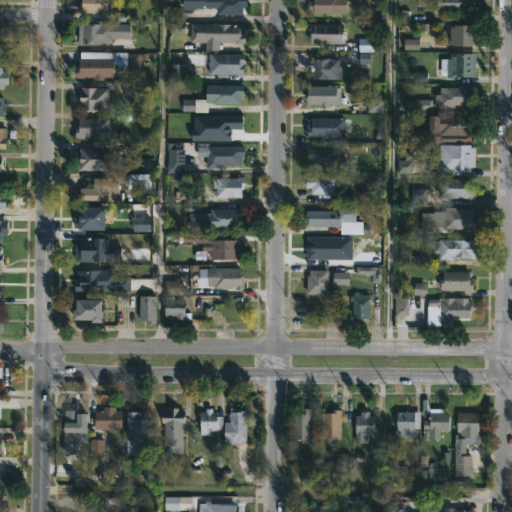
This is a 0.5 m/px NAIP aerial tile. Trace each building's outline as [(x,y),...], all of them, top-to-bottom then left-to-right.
[(107,0),(107,13),(80,12),(80,0),(107,0)] [(247,0),(247,5),(243,5),(243,14),(217,14),(217,8),(183,7),(183,0),(247,0)] [(347,0),(347,12),(314,12),(314,10),(309,10),(309,0),(347,0)] [(476,0),(476,12),(437,12),(437,0),(476,0)] [(113,21),(113,23),(130,23),(130,38),(112,38),(112,43),(100,43),(100,44),(81,44),(81,42),(79,42),(79,24),(82,24),(82,23),(96,23),(96,20),(113,21)] [(245,23),(244,44),(220,42),(219,50),(205,49),(205,43),(190,42),(190,22),(245,23)] [(323,22),(344,24),(343,44),(312,43),(312,34),(309,34),(309,23),(323,22)] [(474,24),(473,35),(477,35),(477,43),(474,43),(474,45),(455,45),(455,43),(452,42),(452,26),(456,26),(456,24),(474,24)] [(373,53),(373,39),(359,39),(359,53),(373,53)] [(419,39),(404,39),(403,50),(419,50),(419,39)] [(95,52),(95,58),(113,58),(113,64),(117,64),(117,70),(114,70),(114,76),(104,76),(104,79),(94,79),(94,76),(76,78),(76,66),(80,66),(80,51),(95,52)] [(217,74),(209,74),(209,53),(244,53),(244,74),(217,74)] [(477,53),(476,75),(462,75),(462,78),(447,78),(447,75),(440,75),(441,59),(451,59),(451,53),(477,53)] [(330,58),(339,59),(339,69),(341,69),(341,78),(308,78),(308,64),(313,64),(313,60),(330,58)] [(184,80),(184,64),(167,64),(168,81),(184,80)] [(0,66),(4,66),(4,70),(8,71),(8,84),(4,84),(4,89),(0,89),(0,66)] [(244,90),(244,95),(241,95),(241,104),(219,104),(219,94),(213,94),(213,91),(206,91),(206,85),(244,84),(244,90)] [(333,84),(333,85),(341,87),(340,104),(329,104),(329,105),(308,104),(309,85),(329,85),(329,84),(333,84)] [(472,85),(471,104),(452,104),(452,107),(440,106),(440,101),(435,100),(435,93),(440,94),(441,87),(460,88),(460,84),(472,85)] [(108,90),(108,111),(82,110),(82,103),(80,103),(80,98),(78,98),(78,92),(82,91),(82,87),(108,87),(108,90)] [(367,113),(382,112),(381,99),(367,100),(367,113)] [(431,100),(404,100),(404,111),(431,111),(431,100)] [(442,112),(442,115),(475,115),(474,135),(442,135),(442,143),(413,142),(413,146),(409,146),(409,143),(398,143),(398,128),(430,128),(430,112),(442,112)] [(213,134),(213,118),(243,117),(243,134),(213,134)] [(345,117),(345,122),(348,122),(347,131),(345,131),(345,137),(343,137),(343,139),(339,139),(339,137),(328,137),(328,138),(307,137),(307,120),(311,120),(311,117),(345,117)] [(85,138),(75,138),(75,126),(79,126),(79,118),(109,118),(108,137),(85,138)] [(176,143),(176,149),(185,149),(185,163),(194,163),(194,172),(167,172),(168,142),(176,143)] [(209,142),(209,146),(245,146),(245,156),(242,156),(242,165),(218,165),(218,168),(206,168),(206,156),(197,156),(196,142),(209,142)] [(471,144),(471,147),(475,147),(475,171),(440,171),(441,144),(471,144)] [(116,152),(116,170),(79,170),(79,147),(116,148),(116,152)] [(339,164),(339,168),(328,168),(328,166),(311,165),(311,160),(306,160),(307,148),(339,149),(339,164)] [(412,152),(405,152),(404,161),(397,160),(397,174),(411,174),(412,152)] [(242,197),(216,197),(216,178),(238,178),(238,176),(244,176),(244,189),(242,189),(242,197)] [(334,177),(334,194),(310,194),(311,188),(306,188),(306,176),(334,177)] [(473,178),(473,186),(475,186),(475,200),(468,200),(468,198),(439,197),(440,177),(473,178)] [(111,178),(111,181),(119,182),(119,192),(122,192),(122,201),(82,200),(82,187),(93,188),(94,178),(111,178)] [(410,203),(426,204),(427,189),(411,188),(410,203)] [(232,204),(232,208),(243,208),(243,221),(238,221),(238,228),(210,228),(210,208),(225,208),(225,204),(232,204)] [(87,235),(74,235),(74,225),(79,225),(79,206),(105,206),(105,230),(87,230),(87,235)] [(456,207),(456,209),(472,209),(472,218),(475,218),(475,229),(445,228),(445,227),(440,226),(440,234),(430,234),(430,227),(421,227),(421,212),(445,211),(445,207),(456,207)] [(356,219),(356,221),(363,221),(363,224),(370,225),(370,234),(340,234),(341,221),(339,221),(339,225),(336,226),(308,226),(308,220),(306,220),(306,210),(340,210),(340,208),(357,208),(357,219),(356,219)] [(8,221),(0,220),(0,240),(0,241),(0,235),(8,236),(8,221)] [(476,239),(475,258),(439,259),(439,252),(428,252),(428,240),(439,240),(439,238),(476,239)] [(108,239),(75,239),(74,262),(120,262),(120,247),(108,247),(108,239)] [(239,241),(239,243),(243,243),(243,255),(238,255),(238,259),(210,259),(210,240),(239,239),(239,241)] [(379,267),(355,267),(355,275),(371,275),(371,282),(379,283),(379,267)] [(241,268),(241,276),(243,276),(243,289),(214,288),(214,286),(208,286),(208,268),(241,268)] [(96,269),(100,270),(100,272),(104,272),(103,285),(77,286),(77,279),(75,279),(75,274),(78,274),(78,269),(96,269)] [(328,294),(307,294),(307,276),(310,276),(310,269),(328,270),(328,294)] [(470,279),(474,279),(474,290),(441,290),(441,271),(470,271),(470,279)] [(333,285),(348,285),(349,272),(333,272),(333,285)] [(182,281),(167,281),(167,295),(182,295),(182,281)] [(358,292),(358,294),(369,294),(369,318),(368,318),(368,321),(354,322),(354,319),(352,319),(353,302),(351,302),(351,295),(354,294),(354,292),(358,292)] [(156,296),(155,323),(146,323),(146,321),(139,321),(140,296),(156,296)] [(408,316),(407,297),(394,298),(395,317),(408,316)] [(468,298),(468,301),(474,301),(473,311),(472,311),(472,316),(468,316),(468,318),(450,318),(450,321),(440,321),(441,306),(418,306),(418,298),(439,299),(439,297),(468,298)] [(102,312),(102,323),(92,322),(92,320),(73,320),(73,310),(76,310),(76,299),(103,300),(102,312)] [(185,300),(185,319),(175,319),(176,316),(174,316),(174,318),(169,318),(169,316),(165,316),(165,299),(185,300)] [(79,405),(79,408),(85,408),(85,427),(77,427),(77,444),(67,444),(68,408),(73,408),(73,405),(79,405)] [(115,407),(115,410),(122,410),(122,429),(95,429),(95,410),(103,411),(103,407),(115,407)] [(179,408),(179,411),(185,411),(185,423),(183,424),(183,454),(164,454),(164,423),(162,423),(162,412),(168,411),(168,408),(179,408)] [(218,411),(218,416),(223,416),(222,429),(218,429),(218,431),(211,431),(211,435),(200,435),(201,419),(199,419),(199,412),(205,412),(205,408),(213,408),(213,411),(218,411)] [(243,408),(243,410),(246,411),(246,441),(238,441),(238,448),(232,448),(233,444),(224,444),(225,422),(230,422),(228,415),(230,415),(230,408),(243,408)] [(294,439),(294,408),(312,408),(311,439),(294,439)] [(445,409),(445,416),(450,416),(449,431),(440,430),(440,439),(429,439),(429,429),(423,429),(423,420),(430,420),(430,408),(445,409)] [(341,438),(322,438),(322,413),(331,413),(331,410),(341,410),(341,438)] [(407,410),(407,412),(415,412),(415,433),(417,434),(417,431),(420,431),(419,443),(405,443),(405,442),(401,442),(400,431),(397,431),(397,411),(407,410)] [(370,411),(370,415),(375,415),(374,435),(368,435),(368,443),(355,443),(356,415),(361,415),(361,411),(370,411)] [(141,412),(141,415),(146,415),(146,455),(126,455),(127,412),(141,412)] [(479,412),(479,434),(484,434),(483,443),(479,443),(479,445),(466,445),(465,456),(473,456),(472,475),(462,475),(462,472),(454,472),(456,434),(460,434),(460,432),(457,432),(457,412),(479,412)] [(104,440),(90,439),(89,471),(103,472),(104,440)] [(389,475),(399,475),(399,466),(389,465),(389,475)] [(449,468),(427,468),(427,483),(449,482),(449,468)] [(314,473),(301,473),(300,483),(314,483),(314,473)] [(192,497),(164,496),(164,510),(191,511),(192,497)] [(133,511),(100,511),(100,506),(104,506),(104,497),(139,498),(139,505),(134,505),(133,511)] [(210,501),(210,504),(236,505),(236,511),(198,511),(199,503),(210,501)]
